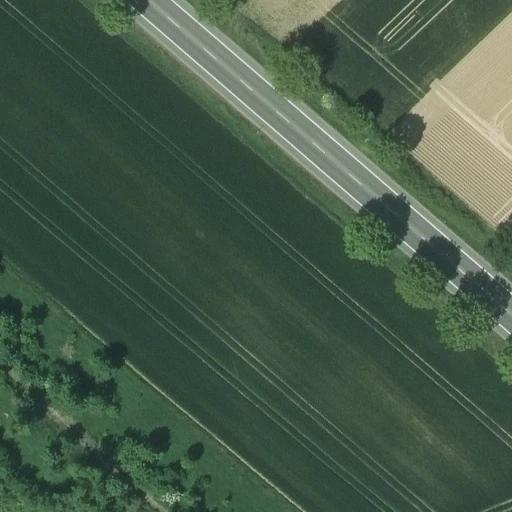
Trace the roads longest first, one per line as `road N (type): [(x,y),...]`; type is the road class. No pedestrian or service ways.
road 1 (primary): [(151,0),(511,310)]
road 2 (track): [(0,360),(165,511)]
